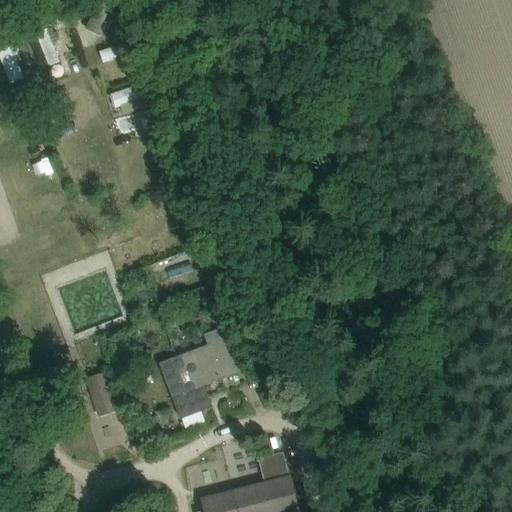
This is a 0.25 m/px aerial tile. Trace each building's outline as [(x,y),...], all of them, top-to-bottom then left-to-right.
[(110,60),(133,58),(132,43),(109,45),(110,60)] [(124,109),(155,97),(148,81),(118,93),(124,109)] [(140,144),(144,159),(167,153),(163,138),(140,144)] [(46,157),(36,162),(48,185),(58,180),(46,157)] [(204,335),(208,346),(160,365),(181,419),(211,407),(202,386),(240,371),(227,339),(226,339),(222,328),(204,335)] [(87,379),(99,419),(116,414),(104,374),(87,379)] [(298,511),(289,477),(288,478),(282,454),(259,460),(265,483),(233,491),(233,494),(202,502),(205,511),(204,511),(298,511)]
